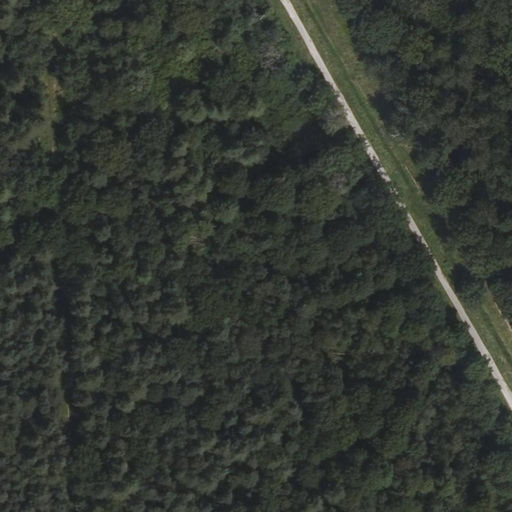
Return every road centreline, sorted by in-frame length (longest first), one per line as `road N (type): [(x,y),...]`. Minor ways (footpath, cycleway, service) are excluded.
road 1 (track): [(69,511),(44,0)]
road 2 (track): [(511,399),(285,0)]
road 3 (track): [(511,338),(467,259),(452,212),(314,0)]
